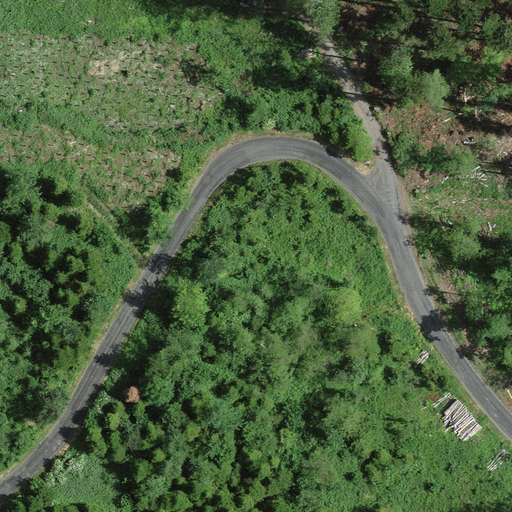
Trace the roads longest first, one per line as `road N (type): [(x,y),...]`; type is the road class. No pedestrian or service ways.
road 1 (unclassified): [(0,491),(62,429),(218,170),(259,147),(307,151),(360,187),(444,339),(511,428)]
road 2 (track): [(298,0),(385,161),(388,180),(374,205)]
